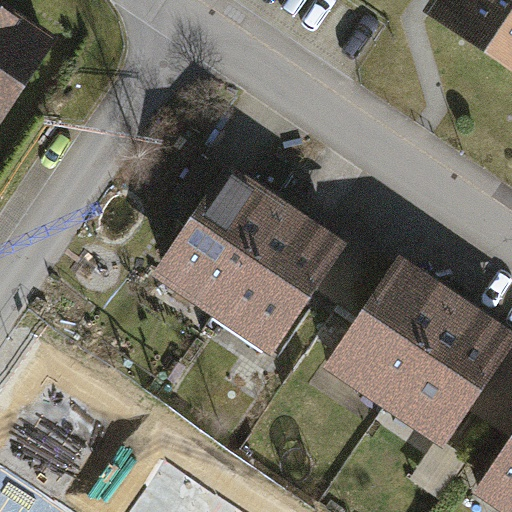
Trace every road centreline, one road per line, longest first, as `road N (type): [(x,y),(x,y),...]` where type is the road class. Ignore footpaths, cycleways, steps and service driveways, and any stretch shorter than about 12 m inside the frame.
road 1 (residential): [(511,242),(187,16)]
road 2 (residential): [(0,300),(187,16)]
